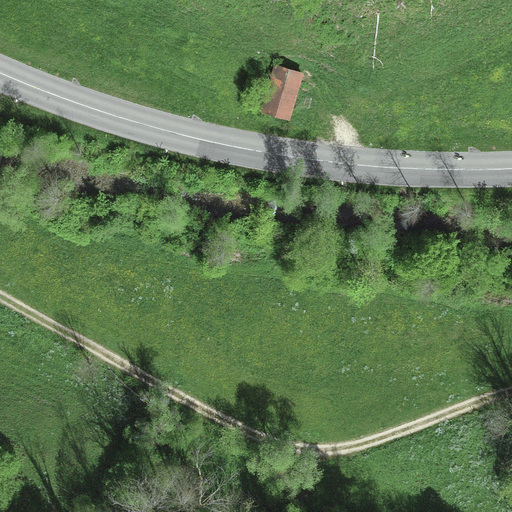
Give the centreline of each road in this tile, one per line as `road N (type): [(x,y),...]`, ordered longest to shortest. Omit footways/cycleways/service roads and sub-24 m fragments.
road 1 (track): [(511,392),(347,447),(309,451),(242,427),(0,295)]
road 2 (secondary): [(511,167),(320,160),(213,142),(0,72)]
